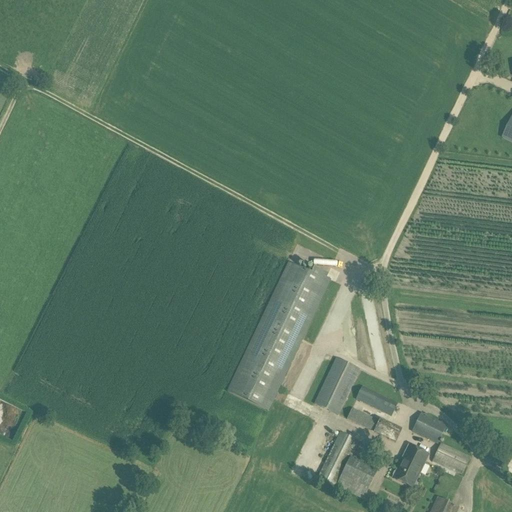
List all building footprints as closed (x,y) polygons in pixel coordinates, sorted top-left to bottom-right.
[(511,116),(500,140),(511,145),(511,116)] [(287,263),(226,392),(266,412),(329,281),(325,278),(326,275),(312,268),(309,274),(287,263)] [(306,393),(322,352),(307,347),(291,387),(306,393)] [(334,359),(312,405),(336,417),(358,371),(334,359)] [(387,398),(390,391),(358,376),(355,383),(387,398)] [(360,388),(354,401),(389,418),(396,405),(360,388)] [(0,440),(8,443),(15,426),(6,422),(10,414),(13,415),(14,411),(0,404),(0,440)] [(389,422),(382,418),(380,421),(360,412),(351,407),(350,409),(345,421),(381,439),(389,422)] [(419,414),(410,433),(436,445),(445,427),(419,414)] [(394,445),(400,431),(402,428),(396,425),(388,442),(394,445)] [(338,433),(316,479),(333,487),(355,442),(338,433)] [(439,445),(431,462),(460,476),(468,459),(439,445)] [(392,472),(390,476),(391,478),(391,479),(410,489),(411,487),(413,487),(415,484),(414,482),(426,456),(407,447),(394,472),(392,472)] [(349,458),(334,488),(361,501),(376,472),(349,458)] [(435,499),(428,511),(454,511),(456,509),(435,499)]
